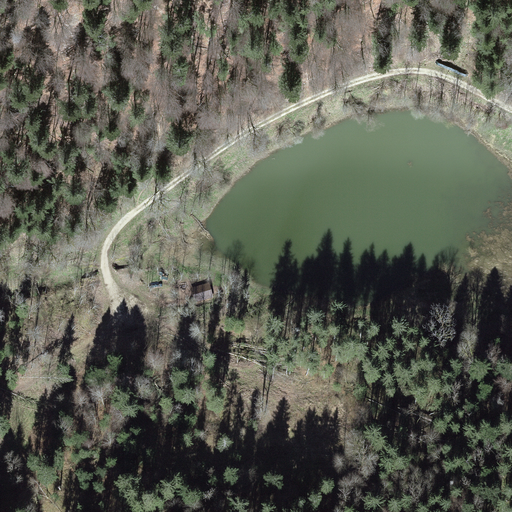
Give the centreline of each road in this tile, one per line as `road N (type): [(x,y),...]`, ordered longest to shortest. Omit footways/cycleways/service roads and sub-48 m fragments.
road 1 (track): [(117,308),(104,262),(114,231),(272,118),(399,74),(437,78),(511,112)]
road 2 (track): [(0,394),(106,332),(117,308)]
